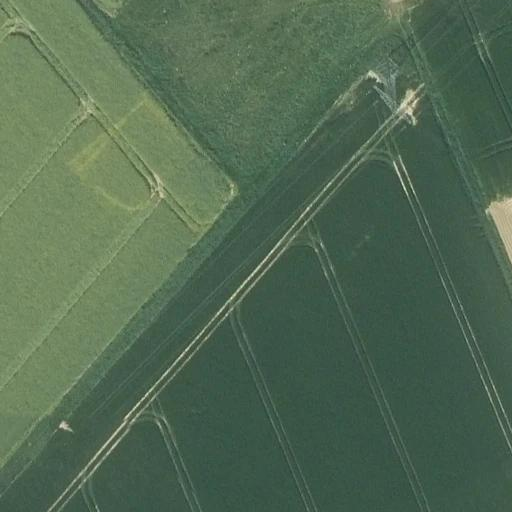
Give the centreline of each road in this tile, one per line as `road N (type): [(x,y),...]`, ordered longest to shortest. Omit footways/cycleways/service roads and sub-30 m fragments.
road 1 (track): [(91,0),(254,192),(398,10)]
road 2 (track): [(254,192),(0,488)]
